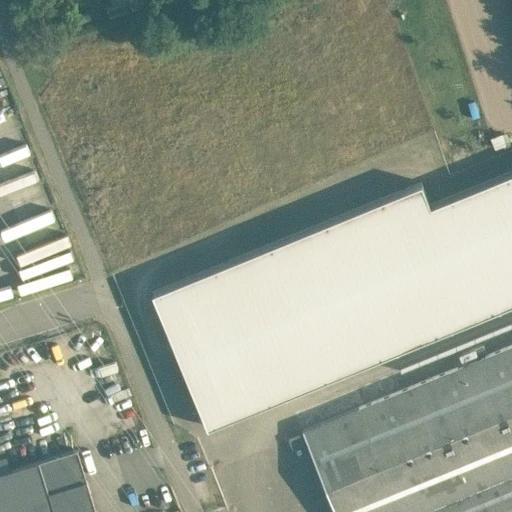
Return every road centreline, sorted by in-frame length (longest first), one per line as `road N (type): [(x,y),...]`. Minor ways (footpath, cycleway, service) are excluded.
road 1 (unclassified): [(108,293),(0,25)]
road 2 (unknown): [(103,511),(111,452),(70,342),(38,346),(0,366)]
road 3 (unclassified): [(196,511),(108,293)]
